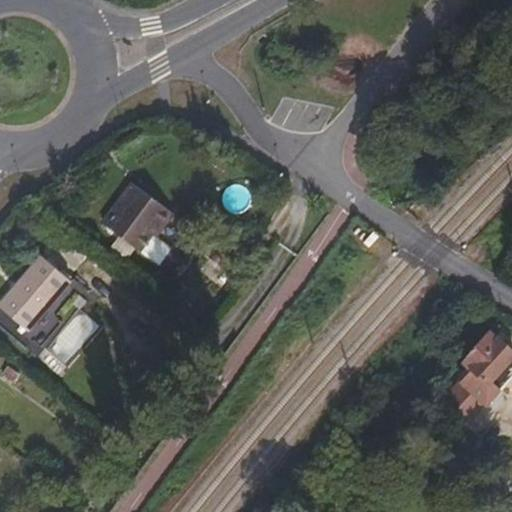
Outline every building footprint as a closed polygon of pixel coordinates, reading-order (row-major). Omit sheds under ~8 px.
[(161,227),(171,212),(130,184),(101,224),(137,251),(150,235),(157,224),(161,227)] [(154,237),(161,227),(157,224),(150,235),(153,237),(154,237)] [(0,308),(26,332),(72,284),(42,258),(0,304),(0,308)] [(26,332),(0,308),(0,328),(16,343),(26,332)] [(511,379),(511,350),(489,332),(464,362),(501,392),(511,379)] [(486,403),(462,382),(444,403),(447,406),(452,403),(471,420),(486,403)]
